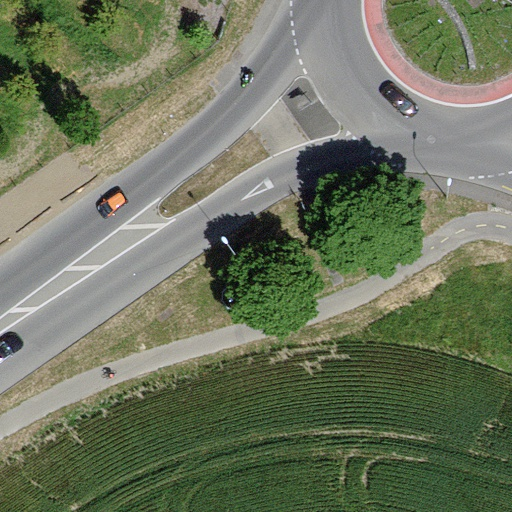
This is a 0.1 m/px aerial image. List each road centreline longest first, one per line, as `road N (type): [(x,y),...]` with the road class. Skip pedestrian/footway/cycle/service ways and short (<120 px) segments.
road 1 (secondary): [(0,328),(300,168),(417,133)]
road 2 (secondary): [(328,0),(251,98),(0,322)]
road 3 (secondary): [(329,0),(352,79),(417,133)]
